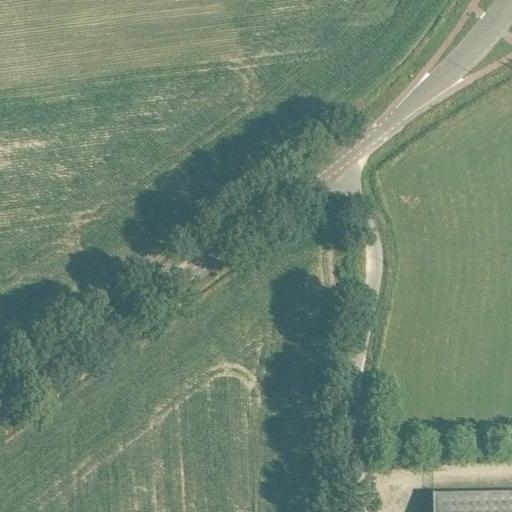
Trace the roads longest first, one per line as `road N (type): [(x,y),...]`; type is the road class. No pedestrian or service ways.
road 1 (tertiary): [(0,418),(333,169)]
road 2 (unclassified): [(351,511),(349,415),(376,255),(333,169)]
road 3 (tertiary): [(333,169),(434,88),(511,2)]
